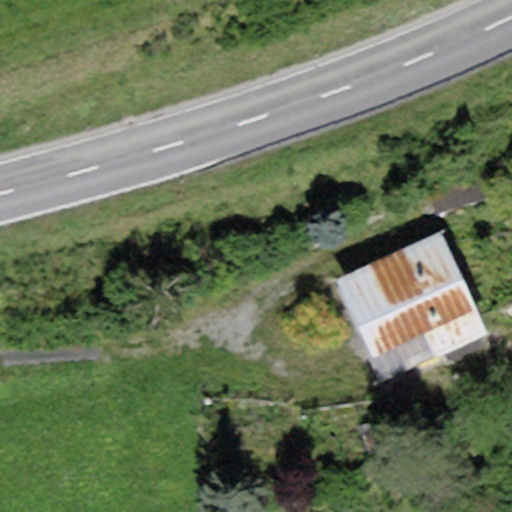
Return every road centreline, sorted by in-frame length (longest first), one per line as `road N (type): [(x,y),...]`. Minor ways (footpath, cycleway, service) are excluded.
road 1 (primary): [(511,11),(449,45),(236,122),(0,186)]
road 2 (track): [(366,235),(217,319),(134,344),(0,352)]
